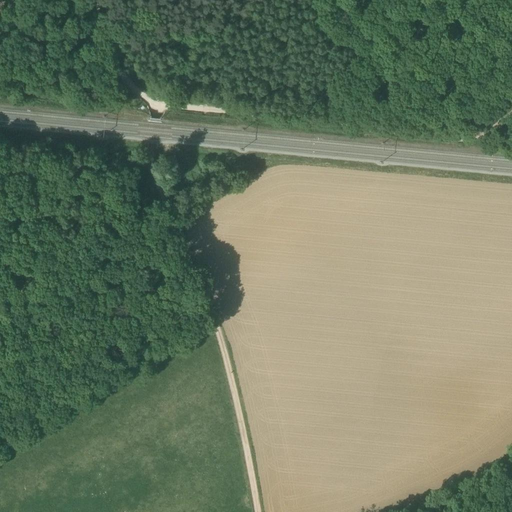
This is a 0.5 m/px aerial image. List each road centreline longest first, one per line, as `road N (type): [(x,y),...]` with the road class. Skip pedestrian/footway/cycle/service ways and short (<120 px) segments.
road 1 (track): [(158,105),(452,139),(484,135),(511,118)]
road 2 (track): [(218,321),(154,175),(158,105)]
road 3 (track): [(260,511),(218,321)]
road 4 (track): [(158,105),(128,83),(96,0)]
